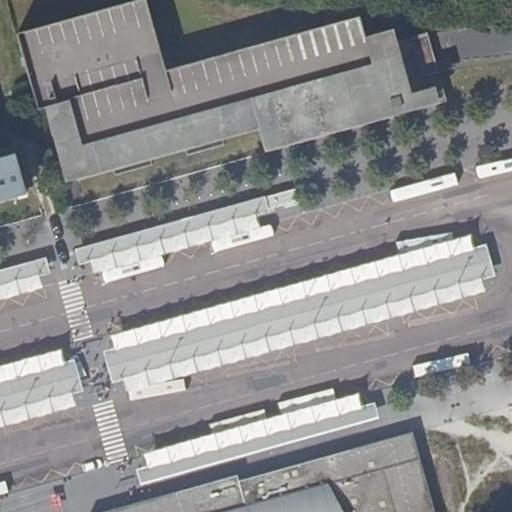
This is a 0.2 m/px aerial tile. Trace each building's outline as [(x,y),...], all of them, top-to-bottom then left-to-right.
[(51,128),(61,125),(78,181),(257,132),(265,155),(445,106),(437,74),(414,80),(400,30),(371,37),(366,18),(172,70),(153,0),(138,0),(18,33),(40,111),(45,109),(51,128)] [(256,228),(248,198),(80,242),(87,272),(256,228)] [(495,275),(487,243),(103,349),(112,382),(495,275)] [(0,298),(33,290),(25,260),(0,266),(0,298)] [(142,270),(94,288),(100,303),(148,285),(142,270)] [(83,390),(74,357),(64,360),(60,347),(0,364),(0,426),(75,405),(72,393),(83,390)] [(378,423),(373,405),(132,467),(137,485),(378,423)] [(434,511),(412,436),(239,482),(238,477),(160,500),(161,505),(154,507),(149,511),(148,511),(116,511),(112,511),(434,511)]
